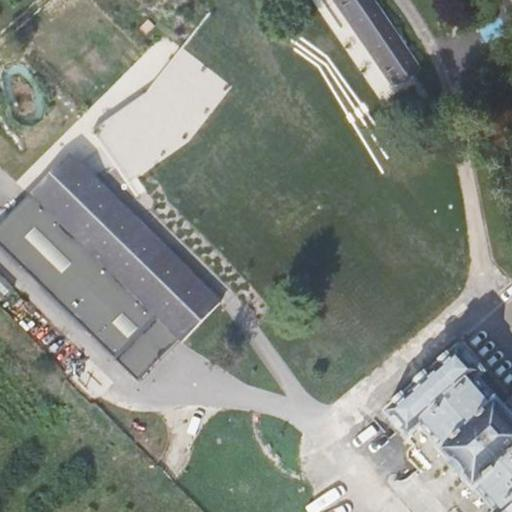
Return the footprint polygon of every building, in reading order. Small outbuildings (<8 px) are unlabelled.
[(328,0),(329,2),(326,4),(375,91),(397,79),(353,0),(328,0)] [(93,126),(130,182),(199,137),(228,80),(188,59),(180,76),(174,73),(93,126)] [(216,303),(66,160),(29,197),(178,341),(216,303)] [(0,275),(0,301),(13,290),(0,275)] [(459,342),(382,410),(408,441),(419,431),(491,511),(511,511),(511,414),(480,378),(487,372),(459,342)]
